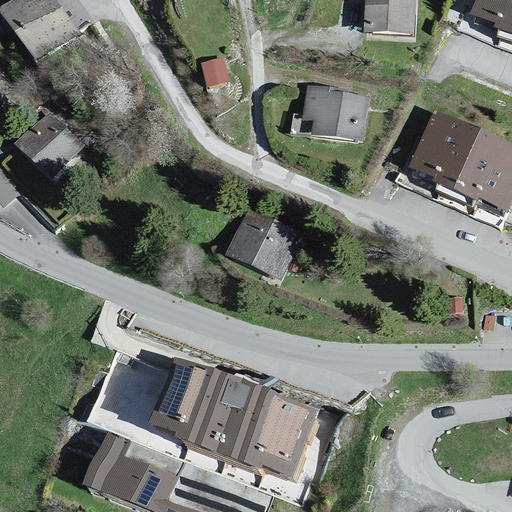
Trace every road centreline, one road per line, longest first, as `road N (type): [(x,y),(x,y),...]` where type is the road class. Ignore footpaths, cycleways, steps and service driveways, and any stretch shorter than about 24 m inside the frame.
road 1 (residential): [(511,360),(367,358),(270,342),(111,287),(0,235)]
road 2 (residential): [(511,274),(233,160),(198,135),(114,0)]
